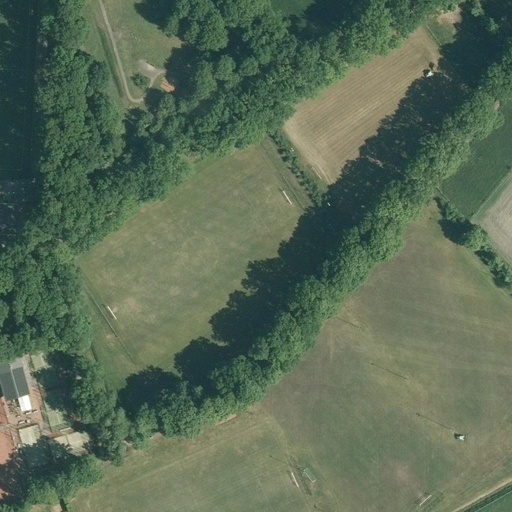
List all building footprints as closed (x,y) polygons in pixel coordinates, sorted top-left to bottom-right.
[(37,32),(34,100),(34,110),(43,111),(47,33),(37,32)] [(39,190),(32,190),(21,189),(21,202),(38,203),(39,190)] [(0,203),(0,235),(16,236),(18,204),(2,204),(0,203)] [(33,206),(22,205),(21,224),(32,224),(33,206)] [(14,335),(8,337),(11,347),(17,345),(14,335)] [(0,373),(6,395),(25,390),(15,351),(7,354),(5,349),(0,350),(0,373)]
